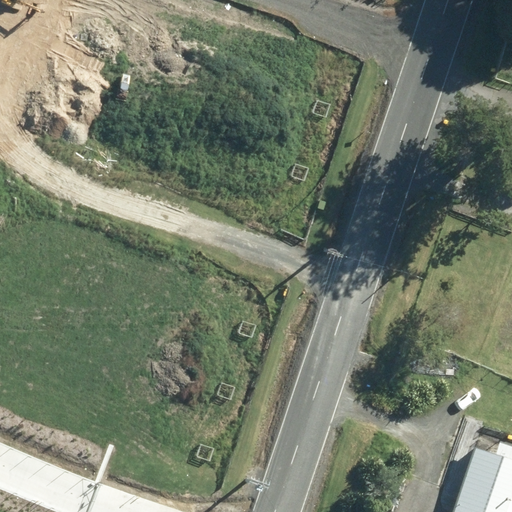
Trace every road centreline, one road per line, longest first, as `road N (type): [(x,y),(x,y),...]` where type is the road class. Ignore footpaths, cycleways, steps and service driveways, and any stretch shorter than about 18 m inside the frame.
road 1 (tertiary): [(453,0),(280,511)]
road 2 (unknown): [(357,285),(0,160)]
